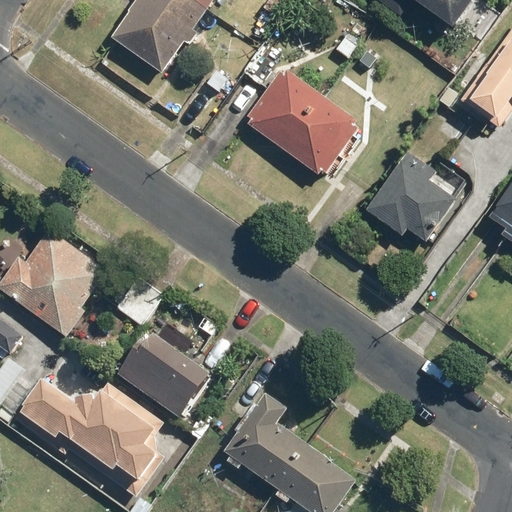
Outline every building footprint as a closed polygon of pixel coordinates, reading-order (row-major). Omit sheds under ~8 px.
[(217,0),(142,0),(114,41),(165,76),(217,0)] [(478,0),(413,0),(456,31),(478,0)] [(511,33),(463,101),(503,130),(511,117),(511,33)] [(291,72),(288,77),(282,74),(250,118),(255,122),(251,126),(322,177),(325,172),(330,176),(362,131),(358,127),(361,123),(291,72)] [(229,81),(218,73),(210,85),(221,92),(229,81)] [(220,94),(204,83),(185,109),(201,121),(220,94)] [(439,174),(410,154),(370,212),(407,238),(411,232),(429,244),(459,201),(433,183),(439,174)] [(511,191),(493,219),(509,230),(504,238),(511,243),(511,191)] [(52,232),(30,264),(21,258),(0,288),(0,289),(70,338),(88,313),(84,310),(110,272),(52,232)] [(168,298),(142,278),(120,308),(146,327),(168,298)] [(0,346),(14,356),(27,338),(0,318),(0,346)] [(157,336),(150,346),(145,342),(121,376),(184,420),(215,377),(157,336)] [(30,371),(12,359),(0,374),(0,402),(5,406),(30,371)] [(112,382),(100,398),(79,401),(47,378),(18,418),(69,454),(72,450),(140,499),(169,458),(161,452),(158,437),(169,423),(112,382)] [(338,511),(360,482),(282,425),(293,410),(270,394),(228,452),(309,511),(338,511)]
